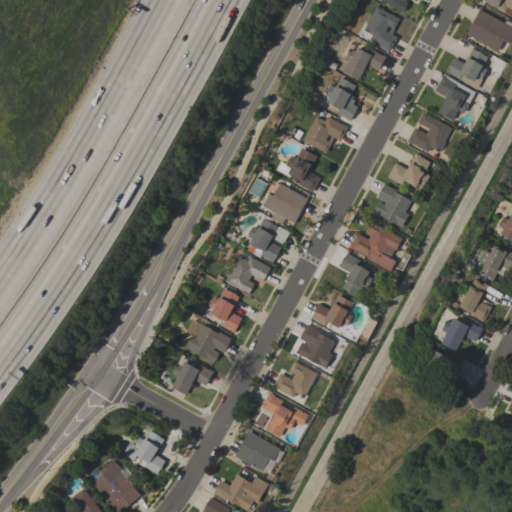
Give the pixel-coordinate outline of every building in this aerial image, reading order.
[(380,0),(404,0),(407,2),(402,12),(380,0)] [(511,0),(511,17),(504,12),(504,11),(484,0),(511,0)] [(399,18),(391,34),(397,37),(389,51),(383,48),(384,48),(368,39),(369,38),(361,34),(363,30),(375,6),(399,18)] [(479,9),(503,22),(505,19),(511,22),(511,39),(510,43),(504,40),(497,51),(466,34),(479,9)] [(366,64),(358,79),(343,71),(349,61),(343,58),(348,49),(345,47),(349,38),(359,44),(357,47),(369,54),(371,50),(381,55),(382,55),(385,56),(377,71),(366,64)] [(453,58),(464,63),(472,48),(487,57),(482,67),(487,69),(476,89),(446,72),(453,58)] [(446,96),(434,90),(442,76),(447,78),(447,79),(455,84),(456,82),(475,92),(471,99),(465,96),(464,98),(470,101),(464,112),(458,109),(452,120),(437,112),(446,96)] [(339,109),(326,101),(328,97),(324,95),(329,84),(334,87),(340,77),(355,85),(350,94),(353,95),(351,98),(354,100),(352,104),(357,107),(349,120),(336,113),(339,109)] [(443,142),(445,142),(441,149),(439,149),(438,152),(429,147),(427,152),(407,141),(414,127),(425,134),(428,128),(417,122),(422,112),(451,128),(443,142)] [(315,116),(324,121),(327,116),(347,127),(339,141),(334,137),(325,153),(302,140),(315,116)] [(306,190),(306,189),(297,184),(299,180),(288,174),(286,177),(277,173),(282,164),(286,164),(290,155),(295,158),(301,147),(302,148),(303,145),(312,150),(310,153),(316,156),(308,171),(319,178),(311,193),(306,190)] [(395,162),(406,169),(415,153),(420,155),(419,156),(429,162),(424,173),(429,176),(424,185),(418,182),(415,187),(403,180),(401,185),(387,177),(395,162)] [(246,250),(250,244),(247,242),(249,238),(246,236),(252,226),(257,228),(262,218),(263,219),(266,215),(270,217),(273,212),(262,206),(269,193),(272,195),(279,183),(307,199),(294,223),(284,218),(281,224),(274,220),(272,224),(277,227),(278,226),(289,232),(282,244),(271,238),(269,242),(280,248),(272,262),(269,261),(269,260),(260,255),(259,257),(246,250)] [(372,212),(378,201),(384,204),(385,202),(376,198),(383,184),(396,190),(395,192),(411,201),(405,212),(409,214),(401,228),(372,212)] [(511,244),(511,242),(511,238),(501,233),(502,232),(500,232),(502,228),(498,226),(503,217),(509,220),(511,213),(511,244)] [(367,256),(349,246),(356,233),(368,239),(371,234),(365,231),(371,220),(376,223),(376,224),(402,239),(396,250),(394,249),(390,258),(396,261),(390,271),(366,258),(367,256)] [(479,274),(485,264),(479,261),(484,250),(490,253),(494,245),(506,251),(506,250),(511,253),(511,270),(500,265),(492,281),(479,274)] [(225,281),(242,250),(250,255),(250,256),(270,267),(262,281),(251,275),(248,280),(254,283),(248,294),(225,281)] [(349,272),(339,267),(346,252),(360,260),(357,265),(370,272),(368,275),(372,278),(367,288),(362,286),(361,288),(356,296),(341,288),(349,272)] [(479,320),(480,319),(470,314),(471,312),(460,306),(475,278),(488,285),(479,300),(491,307),(483,322),(479,320)] [(234,332),(229,330),(230,330),(221,325),(223,320),(211,314),(213,309),(208,306),(213,296),(218,298),(224,288),(239,296),(231,312),(242,317),(234,332)] [(353,303),(347,313),(352,316),(347,326),(341,323),(339,328),(326,321),(324,325),(315,320),(310,318),(318,304),(329,310),(332,305),(337,294),(353,303)] [(464,335),(455,351),(441,343),(447,332),(442,329),(447,320),(451,322),(453,318),(454,319),(455,318),(467,325),(469,321),(478,326),(479,326),(483,328),(475,342),(464,335)] [(191,333),(195,335),(201,324),(216,332),(217,331),(231,338),(223,352),(214,347),(213,350),(219,353),(213,363),(184,347),(191,333)] [(304,356),(303,357),(295,352),(301,342),(306,345),(307,343),(298,338),(306,324),(321,332),(320,334),(334,342),(328,353),(332,355),(325,368),(304,356)] [(425,371),(419,367),(430,347),(460,363),(452,379),(441,373),(434,386),(427,382),(426,384),(422,382),(423,380),(421,379),(425,371)] [(194,380),(190,387),(189,387),(185,395),(173,388),(171,385),(176,376),(171,373),(179,359),(197,369),(199,365),(208,369),(213,371),(205,386),(194,380)] [(295,393),(292,397),(272,386),(279,373),(291,379),(294,374),(287,371),(293,360),(317,373),(304,398),(295,393)] [(272,413),(261,407),(269,392),(274,395),(273,396),(282,401),(280,405),(291,411),(293,407),(308,415),(302,426),(294,421),(290,429),(285,426),(279,437),(264,429),(272,413)] [(153,473),(153,472),(144,466),(146,462),(136,455),(133,460),(122,453),(130,442),(134,444),(138,437),(143,440),(149,430),(163,439),(158,448),(154,454),(165,461),(156,474),(153,473)] [(273,461),(269,459),(262,471),(234,456),(248,431),(279,449),(273,461)] [(133,482),(130,484),(140,495),(121,511),(117,511),(91,483),(94,481),(87,474),(96,467),(99,470),(112,459),(133,482)] [(248,511),(227,499),(226,501),(212,493),(220,480),(229,486),(236,474),(265,491),(258,503),(254,501),(248,511)] [(100,511),(77,511),(81,509),(71,497),(82,488),(100,511)] [(201,511),(210,497),(230,509),(228,511),(201,511)]
